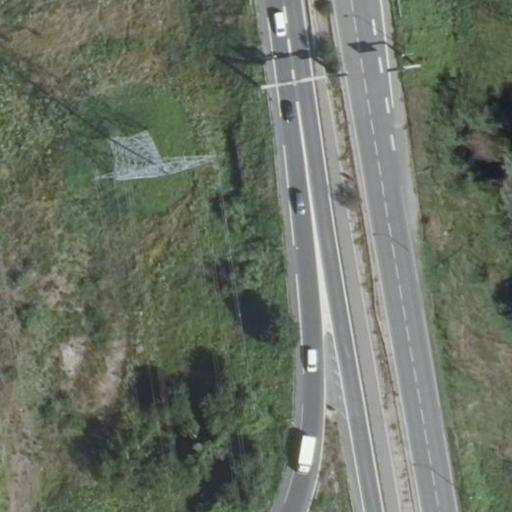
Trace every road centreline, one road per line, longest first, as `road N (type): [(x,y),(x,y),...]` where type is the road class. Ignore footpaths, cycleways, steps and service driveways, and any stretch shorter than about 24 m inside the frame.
road 1 (primary): [(439,511),(349,0)]
road 2 (primary): [(289,6),(383,511)]
road 3 (motorway): [(289,6),(314,394),(294,511)]
